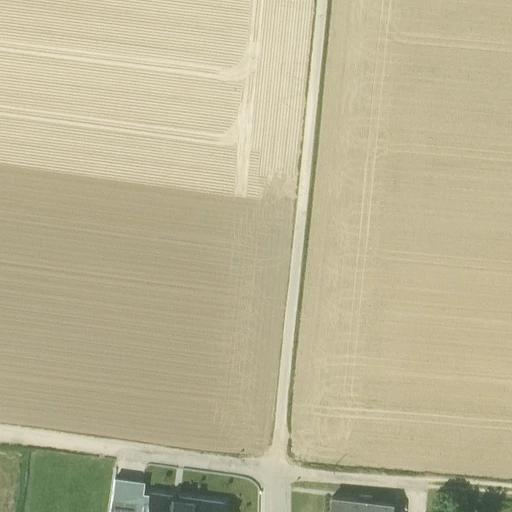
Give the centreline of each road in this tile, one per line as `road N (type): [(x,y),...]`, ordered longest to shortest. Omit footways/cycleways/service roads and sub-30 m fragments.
road 1 (track): [(275,472),(321,0)]
road 2 (track): [(275,472),(511,491)]
